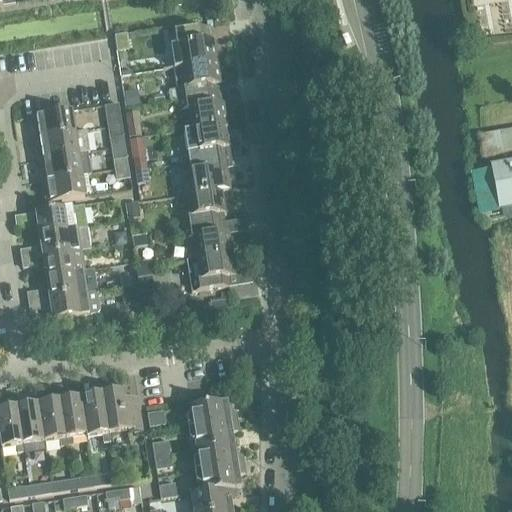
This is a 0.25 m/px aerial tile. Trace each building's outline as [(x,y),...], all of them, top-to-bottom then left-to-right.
[(0,0),(0,8),(15,6),(13,0),(0,0)] [(168,34),(156,36),(159,50),(163,72),(174,71),(174,70),(217,63),(213,42),(205,43),(203,29),(168,34)] [(177,91),(169,92),(171,103),(179,102),(214,96),(212,87),(220,85),(217,63),(174,70),(174,71),(177,91)] [(140,108),(137,92),(124,94),(126,110),(140,108)] [(214,96),(179,102),(180,113),(188,111),(192,132),(227,127),(223,105),(215,106),(214,96)] [(118,106),(104,108),(108,130),(122,128),(118,106)] [(71,113),(33,119),(36,141),(74,135),(71,114),(71,113)] [(136,115),(126,116),(128,130),(130,141),(140,139),(136,115)] [(192,133),(183,134),(187,154),(189,165),(231,158),(230,149),(227,127),(192,132),(192,133)] [(123,138),(122,128),(108,130),(109,140),(123,138)] [(511,132),(481,138),(484,158),(511,153),(511,132)] [(78,157),(90,155),(90,154),(86,133),(74,135),(36,141),(40,162),(77,156),(78,157)] [(43,184),(81,178),(78,157),(77,156),(40,162),(43,184)] [(189,165),(181,166),(182,176),(186,198),(221,192),(221,193),(229,192),(227,179),(234,178),(231,158),(189,165)] [(113,163),(106,164),(108,174),(115,173),(128,171),(127,160),(113,162),(113,163)] [(145,160),(133,162),(135,174),(147,172),(145,160)] [(511,162),(491,166),(491,167),(499,212),(511,209),(511,162)] [(128,171),(115,173),(116,183),(130,181),(128,171)] [(147,172),(135,174),(136,182),(137,186),(149,184),(147,172)] [(81,178),(43,184),(47,205),(84,199),(84,196),(90,195),(87,178),(81,179),(81,178)] [(189,219),(181,220),(183,231),(218,225),(217,216),(224,214),(221,193),(221,192),(186,198),(189,219)] [(140,219),(138,205),(126,207),(128,220),(140,219)] [(27,217),(14,219),(16,228),(37,225),(39,237),(87,229),(84,208),(73,209),(27,217)] [(218,225),(183,231),(185,242),(187,262),(231,256),(228,234),(220,235),(218,225)] [(41,249),(20,253),(21,262),(43,258),(80,252),(90,251),(87,229),(39,237),(41,249)] [(113,236),(115,247),(126,245),(124,234),(113,236)] [(152,248),(150,236),(132,239),(134,251),(152,248)] [(80,252),(43,258),(46,280),(84,274),(80,252)] [(187,262),(186,263),(191,295),(193,295),(228,289),(227,279),(235,278),(234,273),(238,272),(235,258),(232,258),(231,256),(187,262)] [(21,262),(22,272),(38,269),(36,259),(21,262)] [(147,265),(135,267),(138,283),(150,281),(147,265)] [(48,292),(26,295),(28,304),(49,301),(87,295),(97,293),(94,272),(84,274),(46,280),(48,292)] [(131,278),(119,280),(121,289),(133,288),(131,278)] [(121,289),(119,290),(121,304),(135,302),(133,288),(121,289)] [(49,301),(28,304),(29,314),(51,311),(53,323),(96,316),(99,314),(100,311),(97,293),(87,295),(49,301)] [(213,310),(232,308),(230,294),(222,295),(223,300),(212,302),(213,310)] [(109,436),(129,433),(129,436),(143,433),(137,399),(125,401),(124,393),(111,395),(110,386),(100,387),(108,436),(109,436)] [(110,444),(109,436),(108,436),(100,387),(91,389),(93,398),(81,399),(87,437),(86,438),(86,440),(102,437),(103,445),(110,444)] [(67,392),(58,394),(66,448),(73,447),(72,440),(86,438),(87,437),(81,399),(68,401),(67,392)] [(49,395),(50,404),(38,406),(44,444),(59,442),(60,449),(66,448),(58,394),(49,395)] [(24,399),(15,401),(24,454),(30,453),(29,446),(44,444),(38,406),(26,408),(24,399)] [(16,448),(17,455),(24,454),(15,401),(6,402),(7,411),(0,412),(0,446),(1,451),(16,448)] [(227,403),(189,409),(193,431),(236,424),(234,415),(229,416),(227,403)] [(158,428),(166,427),(164,413),(155,415),(158,428)] [(149,430),(158,428),(155,415),(146,416),(149,430)] [(193,431),(196,452),(234,446),(232,434),(237,433),(236,424),(193,431)] [(165,459),(170,458),(167,444),(159,445),(161,459),(165,459)] [(153,460),(161,459),(159,445),(151,446),(153,460)] [(234,446),(196,452),(200,474),(243,467),(241,457),(236,458),(234,446)] [(175,457),(170,458),(165,459),(166,471),(177,469),(175,457)] [(165,459),(161,459),(153,460),(155,472),(166,471),(165,459)] [(200,474),(203,494),(203,495),(234,490),(234,491),(241,490),(239,477),(244,476),(243,467),(200,474)] [(95,489),(111,487),(109,476),(93,478),(95,489)] [(95,489),(93,478),(72,482),(73,493),(95,489)] [(73,493),(72,482),(51,485),(52,496),(73,493)] [(52,496),(51,485),(29,488),(31,499),(52,496)] [(174,486),(166,487),(168,501),(177,499),(174,486)] [(158,488),(160,502),(168,501),(166,487),(158,488)] [(29,488),(7,492),(9,503),(31,499),(29,488)] [(139,490),(129,491),(117,493),(118,503),(130,502),(131,507),(141,505),(139,490)] [(203,495),(203,494),(191,496),(193,511),(232,511),(230,499),(235,498),(234,491),(234,490),(203,495)] [(106,505),(118,503),(117,493),(105,495),(106,505)] [(86,498),(74,500),(75,510),(87,509),(86,498)] [(63,511),(75,510),(74,500),(62,502),(63,511)]
